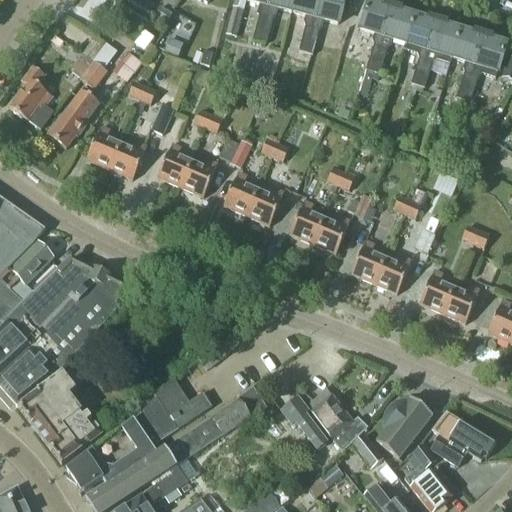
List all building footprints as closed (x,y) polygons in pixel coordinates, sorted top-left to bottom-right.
[(154,2),(151,0),(129,0),(129,2),(148,12),(154,2)] [(245,0),(244,2),(246,3),(259,6),(256,17),(258,17),(265,18),(268,8),(270,0),(245,0)] [(270,0),(268,8),(265,18),(272,20),(275,17),(277,11),(291,14),(294,0),(270,0)] [(294,0),(291,14),(305,18),(303,24),(305,28),(311,29),(314,20),(318,0),(294,0)] [(318,0),(314,20),(311,29),(318,31),(322,29),(324,22),(337,26),(343,0),(318,0)] [(368,3),(359,32),(373,36),(371,42),(373,47),(379,49),(383,39),(393,7),(383,4),(382,8),(368,3)] [(383,39),(379,49),(387,51),(390,48),(392,42),(404,46),(405,46),(414,18),(401,14),(402,10),(393,7),(383,39)] [(172,16),(160,8),(155,17),(166,25),(172,16)] [(232,9),(225,37),(236,40),(243,12),(232,9)] [(258,17),(255,30),(269,34),(272,20),(265,18),(258,17)] [(404,46),(403,52),(417,56),(418,61),(425,63),(428,53),(438,21),(429,18),(427,22),(414,18),(405,46),(404,46)] [(428,53),(425,63),(432,65),(435,62),(448,66),(450,66),(451,60),(450,60),(459,32),(446,28),(447,24),(438,21),(428,53)] [(305,28),(301,41),(315,45),(318,31),(311,29),(305,28)] [(255,30),(252,42),(266,46),(269,34),(255,30)] [(459,32),(450,60),(451,60),(464,64),(462,70),(463,75),(470,77),(473,67),(483,35),(474,32),(472,36),(459,32)] [(473,67),(470,77),(477,79),(481,76),(495,80),(496,74),(505,46),(491,42),(492,38),(483,35),(473,67)] [(301,41),(298,54),(312,57),(315,45),(301,41)] [(69,72),(81,81),(92,65),(103,51),(92,42),(69,72)] [(182,47),(168,42),(164,53),(178,59),(182,47)] [(373,47),(369,59),(383,64),(387,51),(379,49),(373,47)] [(199,66),(209,69),(213,55),(203,53),(199,66)] [(126,85),(133,76),(141,66),(127,55),(120,65),(122,67),(128,72),(121,80),(126,85)] [(511,82),(511,57),(507,56),(499,77),(511,82)] [(369,59),(365,72),(376,75),(379,76),(383,64),(369,59)] [(418,61),(414,74),(428,78),(432,65),(425,63),(418,61)] [(92,65),(81,81),(79,82),(93,93),(107,75),(92,65)] [(40,133),(53,115),(45,109),(51,99),(37,88),(44,78),(32,69),(21,85),(25,87),(8,110),(27,124),(27,123),(40,133)] [(358,96),(357,96),(366,99),(370,87),(372,81),(374,82),(375,76),(376,75),(365,72),(361,84),(358,96)] [(414,74),(411,87),(424,91),(428,78),(414,74)] [(463,75),(460,88),(473,92),(477,79),(470,77),(463,75)] [(176,105),(182,85),(167,81),(162,101),(176,105)] [(139,104),(145,90),(134,85),(128,99),(139,104)] [(460,88),(456,100),(470,104),(473,92),(460,88)] [(86,124),(99,107),(94,103),(97,99),(84,89),(70,107),(71,107),(47,139),(65,152),(75,139),(77,141),(87,126),(86,124)] [(156,95),(145,90),(139,104),(149,109),(156,95)] [(174,112),(161,106),(150,132),(163,138),(174,112)] [(205,132),(211,118),(200,114),(194,127),(205,132)] [(216,137),(222,123),(211,118),(205,132),(216,137)] [(109,173),(121,145),(106,139),(109,133),(101,130),(98,136),(98,135),(86,163),(109,173)] [(252,149),(240,143),(229,167),(240,172),(252,149)] [(271,161),(277,147),(266,143),(260,156),(271,161)] [(135,151),(121,145),(109,173),(132,183),(144,155),(143,155),(146,149),(137,146),(135,151)] [(180,190),(192,163),(178,157),(180,151),(172,147),(169,153),(157,180),(180,190)] [(288,152),(277,147),(271,161),(282,166),(288,152)] [(206,169),(192,163),(180,190),(203,201),(215,173),(214,173),(217,167),(209,163),(206,169)] [(337,189),(343,176),(332,171),(326,185),(337,189)] [(246,219),(258,192),(244,185),(246,180),(238,176),(235,182),(223,209),(246,219)] [(354,180),(344,176),(343,176),(337,189),(348,194),(354,180)] [(415,191),(409,205),(419,210),(426,196),(415,191)] [(272,198),(258,192),(246,219),(269,229),(281,202),(280,201),(283,195),(275,192),(272,198)] [(31,248),(46,231),(0,198),(0,270),(5,274),(31,248)] [(372,202),(362,198),(353,218),(363,222),(372,202)] [(403,219),(409,205),(398,200),(392,214),(403,219)] [(312,248),(324,220),(310,214),(312,208),(304,205),(302,211),(301,210),(289,238),(312,248)] [(419,210),(409,205),(403,219),(413,223),(419,210)] [(338,226),(324,220),(312,248),(335,258),(347,230),(346,230),(349,224),(341,220),(338,226)] [(472,247),(478,234),(467,229),(461,243),(472,247)] [(488,239),(478,234),(472,247),(483,252),(488,239)] [(24,288),(53,260),(37,244),(9,272),(0,281),(0,283),(21,305),(31,296),(24,288)] [(373,287),(385,260),(371,254),(374,248),(365,244),(363,250),(362,250),(350,277),(373,287)] [(33,295),(30,297),(22,305),(10,316),(13,319),(4,328),(0,331),(0,380),(83,294),(74,290),(94,269),(73,258),(71,259),(33,295)] [(399,266),(385,260),(373,287),(397,297),(408,270),(408,269),(410,264),(402,260),(399,266)] [(83,294),(92,298),(112,277),(94,269),(74,290),(83,294)] [(442,317),(454,289),(440,283),(442,277),(434,274),(431,280),(431,279),(419,307),(442,317)] [(92,298),(83,294),(0,380),(0,391),(16,410),(17,409),(61,375),(59,372),(64,368),(120,310),(137,291),(135,289),(134,287),(112,277),(92,298)] [(0,326),(2,325),(4,328),(13,319),(10,316),(22,305),(0,284),(0,326)] [(468,296),(454,289),(442,317),(465,327),(477,299),(476,299),(479,293),(471,290),(468,296)] [(510,347),(511,341),(511,314),(508,313),(510,307),(502,303),(500,309),(499,309),(487,337),(510,347)] [(230,352),(238,346),(232,338),(224,344),(230,352)] [(206,373),(228,356),(220,346),(198,363),(206,373)] [(61,375),(17,409),(61,468),(101,437),(82,411),(78,414),(68,401),(72,399),(73,394),(72,393),(81,387),(69,370),(67,372),(64,368),(59,372),(61,375)] [(188,405),(173,382),(136,411),(140,416),(65,474),(80,497),(103,482),(107,488),(157,455),(153,449),(211,410),(202,396),(188,405)] [(238,403),(164,451),(163,450),(157,455),(107,488),(84,503),(85,504),(90,511),(110,511),(152,484),(176,469),(250,420),(249,420),(263,411),(250,392),(236,401),(238,403)] [(330,398),(310,414),(341,455),(367,430),(357,420),(352,424),(331,397),(330,398)] [(328,445),(306,417),(309,414),(298,399),(279,413),(291,428),(294,426),(316,454),(328,445)] [(383,430),(384,433),(375,444),(398,461),(432,419),(424,413),(428,408),(420,402),(417,407),(409,401),(407,403),(403,403),(401,404),(397,405),(395,406),(393,407),(391,409),(389,410),(388,412),(386,414),(385,416),(384,418),(384,420),(383,422),(383,425),(383,427),(383,430)] [(438,438),(430,452),(457,469),(466,456),(480,464),(483,460),(485,461),(495,445),(461,424),(446,415),(431,433),(438,438)] [(371,471),(383,462),(363,437),(352,447),(371,471)] [(445,504),(451,499),(431,475),(428,477),(425,472),(435,464),(422,448),(412,456),(422,469),(404,483),(411,491),(427,511),(438,511),(446,506),(445,504)] [(320,480),(328,490),(343,478),(334,467),(320,480)] [(186,485),(176,469),(152,484),(155,488),(151,491),(140,499),(121,511),(154,511),(160,509),(157,504),(186,485)] [(14,490),(0,498),(0,511),(26,511),(23,503),(16,489),(14,490)] [(373,511),(404,511),(396,501),(386,510),(381,503),(384,501),(375,490),(363,499),(373,511)] [(275,511),(280,509),(269,495),(245,511),(275,511)] [(207,511),(199,502),(185,511),(207,511)]
